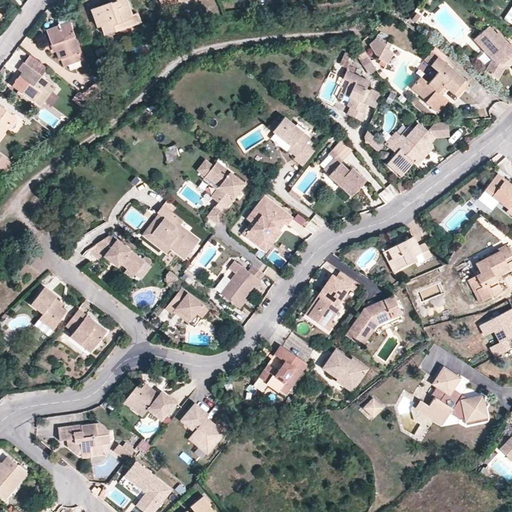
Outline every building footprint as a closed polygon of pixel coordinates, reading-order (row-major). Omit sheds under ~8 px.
[(115,35),(133,28),(131,21),(123,0),(115,0),(117,3),(90,12),(96,29),(101,27),(105,37),(114,33),(115,35)] [(126,0),(123,0),(131,21),(133,28),(141,25),(137,15),(132,16),(126,0)] [(83,62),(69,23),(48,30),(59,62),(62,61),(64,69),(83,62)] [(494,35),(487,27),(473,40),(492,61),(484,72),(495,81),(502,72),(511,64),(511,65),(511,46),(509,44),(507,45),(496,33),(494,35)] [(396,47),(393,44),(391,45),(383,38),(378,45),(383,56),(384,57),(390,50),(392,52),(396,47)] [(432,47),(423,56),(427,60),(436,51),(432,47)] [(392,52),(390,50),(384,57),(383,59),(390,66),(398,57),(392,52)] [(102,61),(99,51),(93,53),(97,63),(102,61)] [(344,51),(338,62),(347,66),(353,55),(344,51)] [(356,58),(362,68),(370,64),(363,53),(356,58)] [(29,56),(23,64),(40,77),(47,69),(29,56)] [(469,85),(438,57),(430,66),(437,72),(428,83),(421,77),(411,88),(426,101),(425,102),(430,107),(441,95),(447,88),(458,97),(469,85)] [(95,70),(90,58),(85,60),(89,72),(95,70)] [(40,77),(23,64),(18,71),(22,74),(13,87),(40,108),(55,88),(40,77)] [(382,71),(379,75),(384,80),(388,76),(382,71)] [(365,90),(369,83),(346,72),(342,81),(349,84),(344,96),(351,99),(348,107),(350,108),(348,115),(362,122),(366,114),(363,113),(367,106),(363,104),(366,97),(363,96),(365,90)] [(101,80),(82,95),(94,104),(106,94),(101,80)] [(448,100),(441,95),(430,107),(436,113),(448,100)] [(0,140),(15,120),(0,107),(0,140)] [(306,146),(310,140),(284,120),(279,127),(273,134),(292,148),(289,152),(297,158),(306,146)] [(450,136),(448,121),(433,122),(427,131),(434,137),(450,136)] [(273,134),(279,127),(274,123),(268,131),(273,134)] [(396,154),(397,154),(400,150),(411,159),(414,162),(417,165),(425,155),(421,151),(429,142),(434,137),(427,131),(418,123),(412,129),(409,126),(389,147),(396,154)] [(369,132),(367,132),(365,140),(368,146),(372,144),(377,139),(369,132)] [(434,146),(429,142),(421,151),(425,155),(434,146)] [(167,161),(179,158),(176,143),(163,146),(167,161)] [(304,168),(315,153),(306,146),(297,158),(295,161),(304,168)] [(406,165),(411,159),(400,150),(397,154),(395,156),(406,165)] [(401,177),(414,162),(411,159),(406,165),(395,156),(397,154),(396,154),(386,164),(401,177)] [(0,155),(0,170),(5,174),(14,167),(0,155)] [(206,176),(214,166),(206,160),(198,170),(206,176)] [(324,171),(329,177),(339,165),(334,161),(324,171)] [(217,162),(214,166),(220,171),(223,167),(217,162)] [(348,173),(339,165),(329,177),(352,197),(366,182),(352,170),(348,173)] [(220,171),(214,166),(206,176),(221,187),(219,188),(226,193),(219,203),(216,206),(224,212),(237,194),(241,190),(246,183),(223,167),(220,171)] [(511,188),(510,186),(511,184),(497,174),(484,190),(509,209),(506,212),(511,215),(511,188)] [(204,179),(218,190),(219,188),(221,187),(206,176),(204,179)] [(387,203),(399,194),(390,183),(379,192),(387,203)] [(226,193),(219,188),(218,190),(212,198),(219,203),(226,193)] [(293,218),(264,196),(247,219),(255,224),(246,236),(267,252),(283,231),(280,229),(276,226),(280,220),(285,223),(287,225),(293,218)] [(157,213),(158,214),(164,218),(152,234),(171,248),(185,258),(199,239),(180,225),(183,220),(163,205),(157,213)] [(224,212),(216,206),(209,216),(219,224),(227,214),(224,212)] [(296,213),(293,220),(305,224),(307,217),(296,213)] [(167,254),(171,248),(152,234),(164,218),(158,214),(142,235),(167,254)] [(280,229),(285,223),(280,220),(276,226),(280,229)] [(414,236),(403,242),(404,243),(399,246),(399,244),(389,249),(394,260),(392,261),(397,271),(418,260),(416,257),(421,254),(425,260),(432,256),(425,243),(419,247),(414,236)] [(133,282),(139,274),(145,265),(110,240),(96,248),(108,257),(105,261),(112,266),(115,262),(121,267),(123,269),(128,272),(126,276),(133,282)] [(480,273),(471,277),(483,301),(492,297),(491,294),(501,289),(498,282),(495,277),(500,275),(511,268),(511,253),(509,247),(475,264),(480,273)] [(394,273),(397,271),(392,261),(394,260),(389,249),(384,252),(394,273)] [(121,267),(115,262),(112,266),(118,271),(121,267)] [(252,267),(248,273),(242,268),(231,283),(221,296),(237,309),(245,300),(254,288),(256,289),(261,282),(260,282),(264,276),(252,267)] [(172,292),(180,281),(169,273),(165,278),(166,288),(172,292)] [(331,275),(320,293),(323,295),(309,317),(326,329),(332,321),(341,307),(341,306),(338,304),(350,287),(336,278),(331,275)] [(479,303),(483,301),(471,277),(467,280),(479,303)] [(215,291),(221,296),(231,283),(225,278),(215,291)] [(174,318),(175,315),(178,311),(185,317),(182,320),(189,326),(197,316),(203,320),(209,312),(181,291),(166,312),(174,318)] [(60,302),(47,292),(34,309),(46,317),(42,323),(56,334),(69,315),(64,311),(57,306),(59,303),(60,302)] [(305,314),(309,317),(323,295),(320,293),(305,314)] [(393,296),(370,306),(371,309),(364,312),(364,309),(346,336),(363,347),(378,325),(391,319),(390,315),(394,312),(396,316),(401,314),(393,296)] [(247,302),(245,300),(237,309),(240,311),(247,302)] [(511,334),(511,305),(478,323),(484,334),(494,330),(498,338),(489,343),(495,355),(509,348),(504,339),(511,334)] [(175,315),(182,320),(185,317),(178,311),(175,315)] [(81,313),(68,330),(76,336),(73,340),(93,355),(106,338),(93,328),(96,324),(81,313)] [(335,324),(332,321),(326,329),(330,331),(335,324)] [(109,335),(96,324),(93,328),(106,338),(109,335)] [(273,356),(284,363),(286,365),(282,371),(279,370),(274,376),(269,373),(272,369),(266,366),(258,378),(267,384),(266,385),(284,397),(307,365),(280,347),(273,356)] [(324,370),(339,380),(341,377),(357,388),(369,370),(353,359),(351,361),(336,352),(324,370)] [(432,398),(427,405),(428,413),(430,414),(442,422),(449,414),(458,419),(464,418),(465,420),(486,415),(484,407),(487,402),(484,400),(483,395),(468,399),(460,393),(454,395),(450,393),(453,389),(460,378),(443,367),(435,379),(437,381),(429,396),(432,398)] [(354,393),(357,388),(341,377),(339,380),(338,383),(354,393)] [(146,385),(141,391),(132,403),(146,414),(149,412),(162,422),(173,408),(167,403),(169,399),(162,393),(160,396),(157,399),(154,397),(157,394),(146,385)] [(143,418),(146,414),(132,403),(141,391),(137,388),(124,404),(143,418)] [(176,404),(169,399),(167,403),(173,408),(176,404)] [(381,410),(373,400),(363,409),(370,418),(381,410)] [(440,425),(442,422),(430,414),(428,413),(427,405),(420,400),(414,408),(440,425)] [(201,409),(194,405),(192,408),(198,413),(201,409)] [(208,415),(201,409),(198,413),(192,408),(181,422),(194,433),(192,436),(207,448),(221,430),(209,420),(207,423),(204,420),(206,418),(208,415)] [(486,418),(486,415),(465,420),(466,424),(486,418)] [(60,442),(66,441),(71,440),(71,445),(68,449),(68,450),(76,457),(81,456),(81,461),(91,460),(91,458),(89,448),(100,447),(108,446),(106,433),(98,425),(81,428),(81,426),(58,429),(60,442)] [(208,455),(225,433),(221,430),(207,448),(192,436),(189,440),(208,455)] [(511,434),(500,450),(511,459),(511,434)] [(101,456),(100,447),(89,448),(91,458),(101,456)] [(126,462),(132,455),(124,449),(118,455),(126,462)] [(29,474),(9,457),(4,464),(2,463),(0,466),(0,495),(7,502),(29,474)] [(153,511),(172,490),(137,460),(124,475),(145,493),(135,505),(142,511),(153,511)] [(214,511),(210,507),(212,506),(203,496),(190,507),(194,511),(187,511),(186,511),(214,511)]
